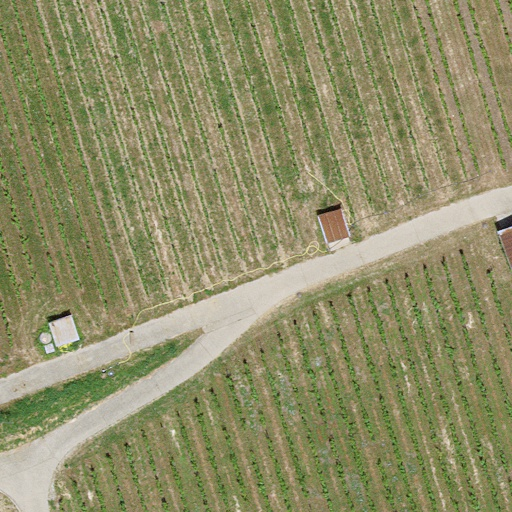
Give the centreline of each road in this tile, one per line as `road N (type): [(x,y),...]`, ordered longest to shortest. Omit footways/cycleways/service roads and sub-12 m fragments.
road 1 (track): [(0,391),(451,215),(511,199)]
road 2 (track): [(0,474),(24,474),(69,434),(188,362),(222,336),(243,299)]
